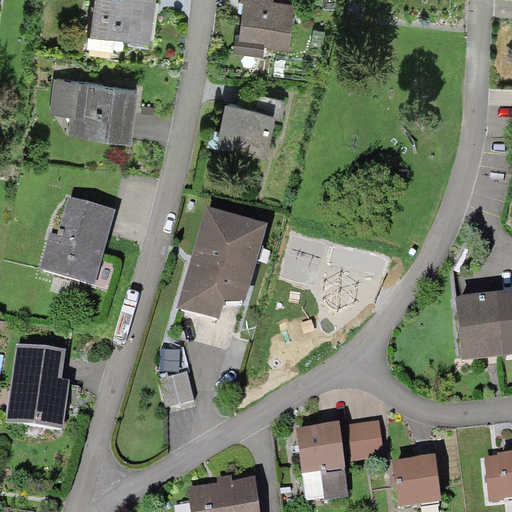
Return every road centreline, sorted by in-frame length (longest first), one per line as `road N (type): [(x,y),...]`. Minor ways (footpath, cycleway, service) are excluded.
road 1 (residential): [(480,0),(467,157),(452,209),(388,315),(349,361),(155,473),(82,497)]
road 2 (residential): [(82,497),(169,187),(202,0)]
